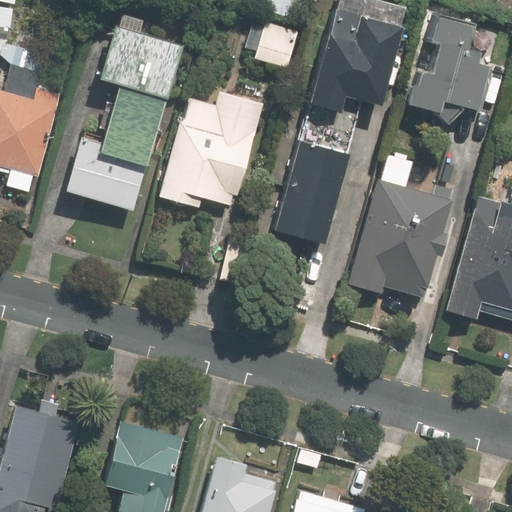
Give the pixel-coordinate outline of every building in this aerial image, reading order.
[(304,0),(260,0),(259,8),(301,17),(304,0)] [(337,0),(308,95),(341,105),(346,89),(378,99),(407,3),(398,0),(337,0)] [(478,57),(480,46),(488,48),(493,25),(477,21),(478,13),(436,3),(428,37),(437,40),(431,64),(418,60),(408,99),(438,106),(449,118),(468,100),(481,104),(492,60),(478,57)] [(121,77),(111,110),(103,108),(99,122),(106,124),(102,139),(83,133),(66,186),(132,207),(185,40),(142,27),(146,14),(123,6),(119,20),(114,18),(97,70),(121,77)] [(288,64),(298,27),(264,18),(263,23),(250,20),(243,45),(256,49),(254,55),(288,64)] [(0,62),(11,66),(6,87),(0,85),(0,162),(10,165),(6,183),(28,189),(33,171),(38,173),(60,91),(38,85),(48,50),(7,39),(11,23),(0,20),(0,52),(1,53),(0,56),(0,62)] [(233,190),(240,192),(265,98),(219,86),(215,101),(186,93),(159,193),(201,204),(204,193),(230,200),(233,190)] [(352,143),(299,130),(275,224),(328,238),(352,143)] [(346,279),(381,290),(383,281),(423,293),(452,197),(378,174),(346,279)] [(511,316),(511,193),(502,191),(499,199),(479,193),(447,307),(476,315),(479,307),(511,316)] [(42,511),(46,500),(58,503),(80,414),(15,398),(0,459),(0,511),(3,511),(42,511)] [(119,415),(101,478),(123,485),(117,507),(136,511),(163,511),(185,434),(119,415)] [(248,458),(218,450),(201,511),(270,511),(280,476),(246,467),(248,458)] [(294,511),(364,511),(367,503),(302,485),(294,511)]
